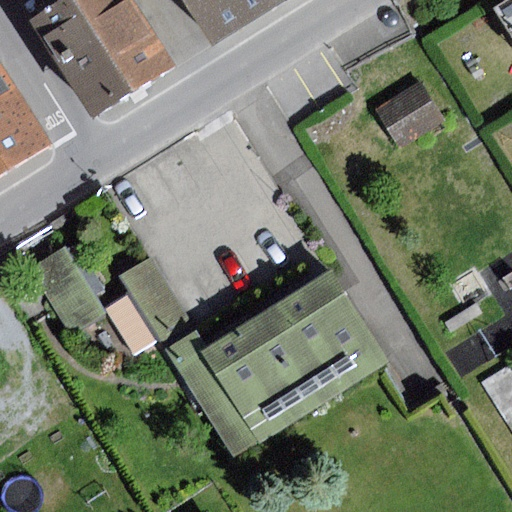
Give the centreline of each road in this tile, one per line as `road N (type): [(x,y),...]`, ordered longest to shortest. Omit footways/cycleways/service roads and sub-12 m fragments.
road 1 (residential): [(99,157),(245,81),(371,0)]
road 2 (residential): [(0,0),(99,157)]
